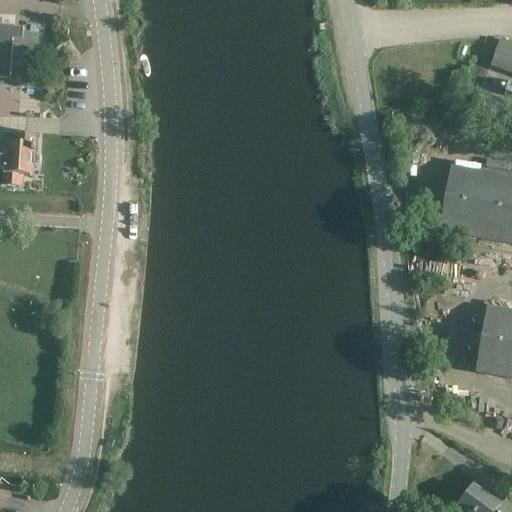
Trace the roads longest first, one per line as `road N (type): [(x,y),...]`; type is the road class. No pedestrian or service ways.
road 1 (tertiary): [(71,511),(90,437),(111,253),(112,112),(99,0)]
road 2 (unclassified): [(401,511),(405,425),(395,267),(350,0)]
